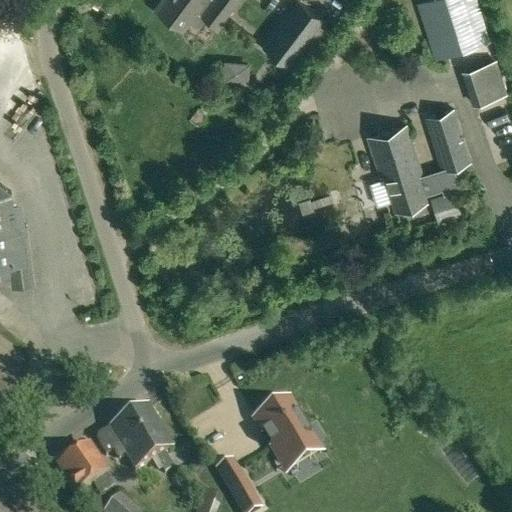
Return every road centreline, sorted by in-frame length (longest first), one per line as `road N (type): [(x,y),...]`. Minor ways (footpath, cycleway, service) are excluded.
road 1 (residential): [(153,376),(48,48),(55,0)]
road 2 (tertiary): [(153,376),(511,259)]
road 3 (tertiary): [(10,494),(30,460),(153,376)]
